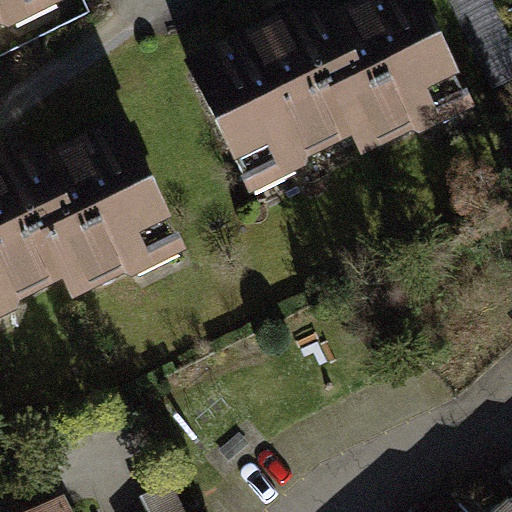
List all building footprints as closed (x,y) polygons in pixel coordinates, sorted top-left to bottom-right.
[(0,0),(0,15),(34,0),(0,0)] [(409,0),(394,0),(197,83),(249,206),(459,117),(409,0)] [(124,121),(0,174),(0,313),(175,238),(124,121)] [(511,511),(511,485),(480,511),(511,511)] [(147,511),(184,511),(172,486),(142,500),(147,511)] [(67,511),(62,502),(40,511),(67,511)]
